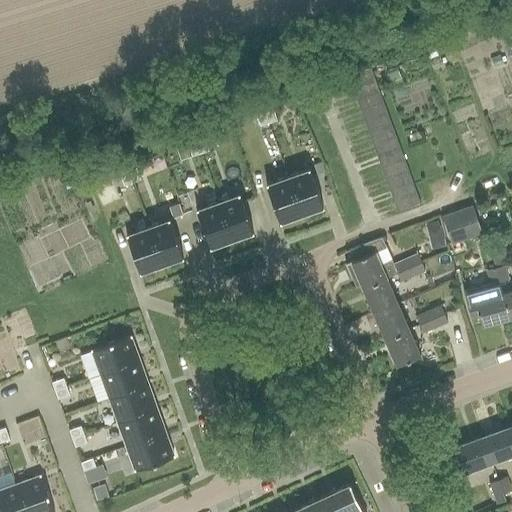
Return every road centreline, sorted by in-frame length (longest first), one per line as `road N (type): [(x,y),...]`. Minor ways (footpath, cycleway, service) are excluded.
road 1 (residential): [(239,481),(190,318),(310,261)]
road 2 (residential): [(377,420),(310,261)]
road 3 (tertiary): [(239,481),(377,420)]
road 4 (track): [(0,311),(27,298),(147,306)]
road 5 (tertiary): [(377,420),(511,369)]
